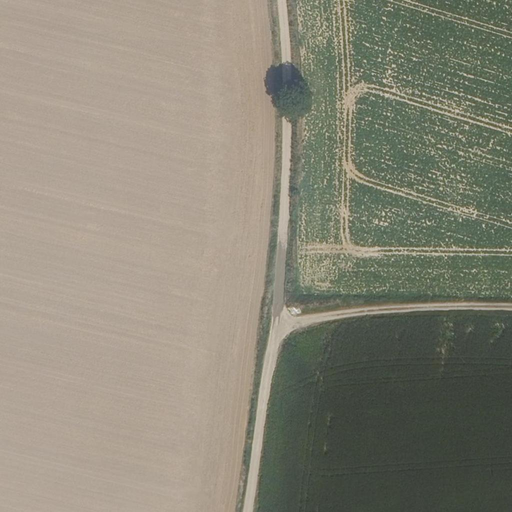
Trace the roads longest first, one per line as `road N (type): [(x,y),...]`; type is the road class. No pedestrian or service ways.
road 1 (track): [(249,511),(277,323),(420,304),(511,307)]
road 2 (track): [(277,323),(286,108),(281,0)]
